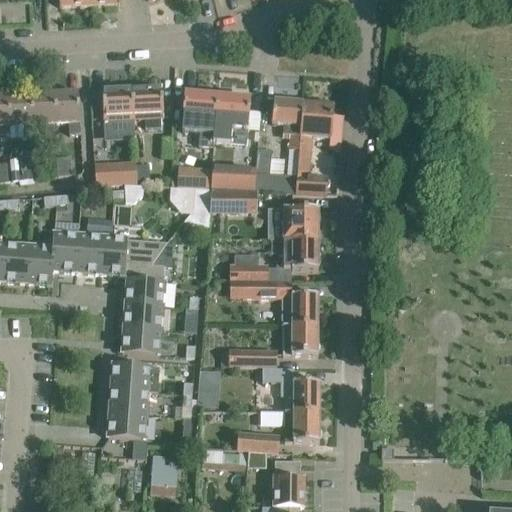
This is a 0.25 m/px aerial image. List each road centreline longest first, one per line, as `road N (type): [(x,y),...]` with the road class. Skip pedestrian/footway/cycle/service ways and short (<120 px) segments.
road 1 (residential): [(350,511),(353,196),(367,28),(355,0)]
road 2 (unclassified): [(312,0),(269,22),(204,38),(0,49)]
road 3 (residential): [(0,349),(15,354),(20,374),(12,511)]
